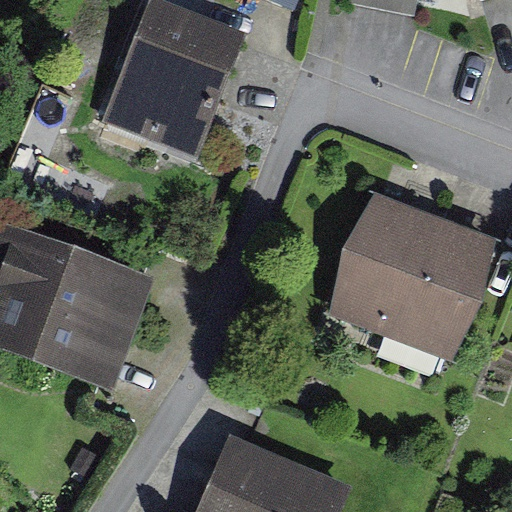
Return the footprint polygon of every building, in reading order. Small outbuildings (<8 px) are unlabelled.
[(258,38),(161,0),(112,125),(209,163),(258,38)] [(362,0),(361,5),(427,18),(430,0),(362,0)] [(508,243),(386,198),(353,255),(341,321),(463,365),(493,308),(508,243)] [(0,350),(124,396),(166,282),(3,223),(0,230),(0,350)] [(351,511),(361,490),(240,438),(207,511),(351,511)]
